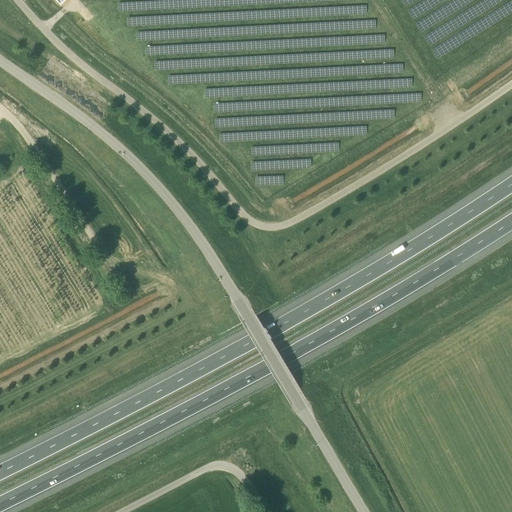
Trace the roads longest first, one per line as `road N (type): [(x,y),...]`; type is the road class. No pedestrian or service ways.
road 1 (unclassified): [(511,84),(292,225),(263,228),(17,0)]
road 2 (motorway): [(511,183),(395,261),(0,473)]
road 3 (unclassified): [(363,511),(204,244),(124,153),(0,60)]
road 4 (motorway): [(0,504),(409,286),(511,219)]
road 5 (track): [(0,401),(192,303)]
road 6 (unclassified): [(266,511),(239,472),(213,466),(123,511)]
